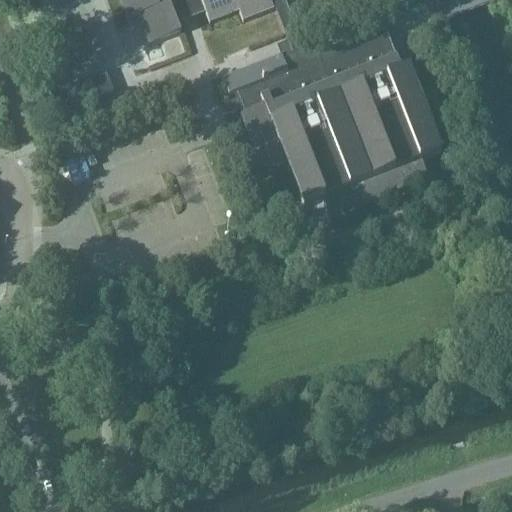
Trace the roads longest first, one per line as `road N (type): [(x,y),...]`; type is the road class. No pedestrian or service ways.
road 1 (residential): [(0,318),(16,299),(13,167),(0,167)]
road 2 (tertiary): [(49,511),(0,387)]
